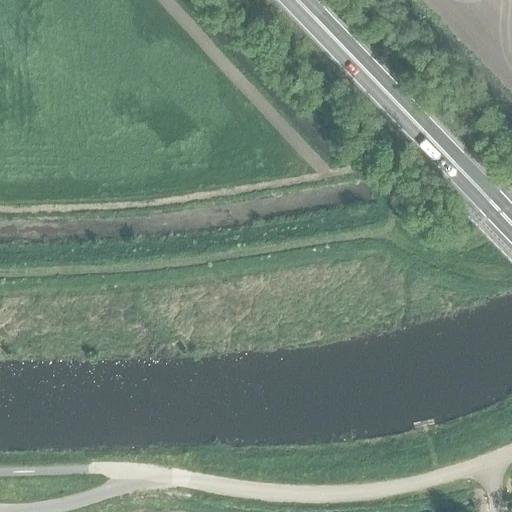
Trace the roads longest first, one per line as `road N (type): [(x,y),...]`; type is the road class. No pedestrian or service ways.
road 1 (unclassified): [(0,472),(122,470),(231,490),(337,494),(416,484),(511,453)]
road 2 (trunk): [(511,225),(295,0)]
